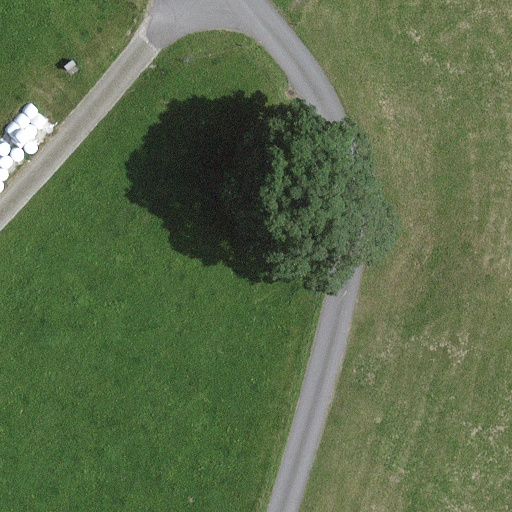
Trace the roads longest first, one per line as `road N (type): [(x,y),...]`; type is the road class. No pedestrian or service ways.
road 1 (unclassified): [(235,0),(309,74),(356,191),(324,390),(282,511)]
road 2 (track): [(185,0),(0,206)]
